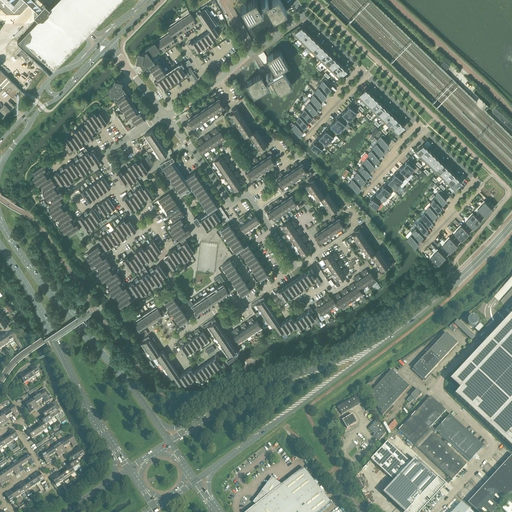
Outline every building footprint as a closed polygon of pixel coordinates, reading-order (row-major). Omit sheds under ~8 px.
[(0,0),(0,5),(7,12),(8,13),(20,12),(23,11),(32,0),(0,0)] [(18,41),(50,72),(86,36),(88,33),(93,29),(120,0),(57,0),(50,7),(45,3),(41,8),(34,14),(39,19),(18,41)] [(273,19),(287,11),(280,0),(270,0),(269,1),(268,0),(261,0),(258,2),(256,0),(251,0),(240,6),(248,20),(263,11),(260,6),(265,4),(273,19)] [(207,8),(208,7),(207,4),(200,9),(196,11),(198,14),(199,13),(210,30),(192,43),(191,41),(188,43),(191,47),(193,45),(194,47),(191,49),(192,52),(196,50),(197,51),(216,38),(214,36),(218,33),(213,25),(217,23),(207,8)] [(182,17),(187,24),(195,19),(189,11),(182,17)] [(174,22),(179,29),(187,24),(182,17),(174,22)] [(179,29),(174,22),(166,27),(169,30),(172,35),(179,29)] [(298,39),(306,31),(301,26),(293,34),(298,39)] [(161,35),(167,43),(174,38),(172,35),(169,30),(161,35)] [(302,43),(310,35),(306,31),(298,39),(302,43)] [(167,43),(161,35),(154,41),(155,42),(159,49),(167,43)] [(307,47),(314,39),(310,35),(302,43),(307,47)] [(311,51),(319,43),(314,39),(307,47),(311,51)] [(159,49),(155,42),(145,48),(147,51),(143,54),(143,53),(143,52),(138,51),(137,56),(137,55),(136,55),(141,63),(142,62),(140,61),(142,60),(147,69),(150,67),(158,78),(166,73),(158,61),(155,63),(153,59),(154,58),(151,54),(159,49)] [(315,55),(323,47),(319,43),(311,51),(315,55)] [(319,59),(327,52),(323,47),(315,55),(319,59)] [(288,64),(279,49),(267,57),(266,57),(273,69),(266,74),(268,78),(265,80),(261,73),(246,82),(254,95),(269,86),(266,81),(270,79),(279,94),(292,86),(283,71),(290,67),(288,64)] [(327,52),(319,59),(323,63),(331,55),(327,52)] [(170,67),(173,65),(166,54),(163,56),(170,67)] [(327,67),(335,59),(331,55),(323,63),(327,67)] [(331,71),(339,63),(335,59),(327,67),(331,71)] [(444,60),(441,64),(447,70),(450,66),(444,60)] [(159,83),(163,89),(185,73),(188,77),(190,76),(184,67),(184,66),(181,63),(179,64),(180,66),(157,81),(156,79),(154,81),(157,85),(159,83)] [(339,63),(331,71),(335,74),(343,67),(339,63)] [(195,80),(198,79),(190,67),(188,69),(195,80)] [(343,67),(335,74),(339,78),(347,71),(343,67)] [(15,94),(20,89),(19,88),(19,89),(17,86),(13,82),(10,80),(7,76),(6,76),(4,74),(4,73),(0,70),(0,84),(12,97),(13,96),(15,94)] [(327,91),(333,85),(325,78),(319,84),(320,85),(327,91)] [(122,86),(117,79),(118,80),(114,80),(113,84),(108,87),(129,119),(132,117),(137,125),(145,119),(140,111),(137,113),(120,87),(122,86)] [(328,92),(327,91),(320,85),(314,91),(316,92),(322,98),(328,92)] [(362,100),(369,92),(365,88),(358,96),(362,100)] [(324,99),(322,98),(316,92),(310,98),(311,99),(318,105),(324,99)] [(366,104),(373,96),(369,92),(362,100),(366,104)] [(373,96),(366,104),(369,108),(377,100),(373,96)] [(194,128),(224,107),(227,111),(229,110),(228,108),(224,102),(221,98),(216,101),(214,99),(213,97),(211,99),(212,100),(214,103),(208,106),(207,104),(206,102),(203,104),(204,106),(205,105),(206,108),(201,112),(199,109),(200,109),(198,107),(196,109),(197,111),(197,110),(199,113),(193,117),(192,114),(191,112),(188,114),(189,116),(190,115),(192,118),(186,121),(189,126),(191,124),(194,128)] [(319,106),(318,105),(311,99),(305,106),(306,107),(306,106),(313,113),(313,112),(319,106)] [(373,112),(381,104),(377,100),(369,108),(373,112)] [(347,108),(346,109),(353,117),(359,110),(352,103),(349,105),(346,108),(347,108)] [(0,121),(4,117),(6,114),(7,114),(10,111),(4,104),(0,108),(0,121)] [(377,115),(385,107),(381,104),(373,112),(377,115)] [(314,114),(313,112),(313,113),(306,106),(306,107),(300,113),(302,114),(308,120),(314,114)] [(239,112),(237,109),(236,107),(231,109),(233,112),(229,114),(245,137),(248,135),(258,150),(262,147),(264,149),(268,146),(264,141),(267,139),(267,140),(269,139),(267,136),(265,137),(266,138),(263,139),(259,134),(262,132),(264,131),(262,129),(260,130),(261,130),(258,132),(256,129),(252,131),(250,128),(253,127),(255,126),(253,123),(251,125),(252,125),(249,127),(245,121),(248,119),(248,120),(250,119),(248,116),(246,117),(247,118),(244,119),(240,114),(243,112),(245,111),(243,108),(241,110),(242,110),(239,112)] [(381,119),(389,111),(385,107),(377,115),(381,119)] [(492,111),(511,130),(511,123),(496,107),(492,111)] [(339,115),(340,116),(340,115),(347,123),(353,117),(346,109),(345,109),(339,115)] [(102,125),(107,122),(108,121),(101,111),(96,114),(94,112),(86,117),(88,120),(84,122),(87,126),(83,128),(81,126),(74,131),(75,134),(68,138),(67,136),(62,139),(67,145),(66,146),(68,150),(73,147),(75,149),(83,144),(81,141),(88,136),(90,139),(94,136),(91,132),(95,130),(94,127),(101,123),(102,125)] [(385,123),(393,115),(389,111),(381,119),(385,123)] [(310,121),(308,120),(302,114),(296,120),(297,121),(304,127),(310,121)] [(335,120),(334,121),(342,129),(347,123),(340,115),(340,116),(338,118),(337,117),(335,120)] [(393,115),(385,123),(389,127),(396,119),(393,115)] [(393,130),(400,122),(396,119),(389,127),(393,130)] [(305,128),(304,127),(297,121),(291,127),(299,134),(305,128)] [(328,127),(328,128),(328,127),(336,135),(342,129),(334,121),(328,127)] [(400,122),(393,130),(397,134),(404,126),(400,122)] [(323,132),(323,133),(322,134),(330,141),(336,135),(328,127),(328,128),(326,130),(326,129),(323,132)] [(159,158),(166,153),(167,152),(152,130),(144,135),(159,158)] [(220,131),(197,146),(203,154),(226,139),(220,131)] [(316,139),(316,140),(317,140),(324,147),(330,141),(322,134),(323,133),(322,133),(316,139)] [(385,147),(390,141),(383,133),(377,140),(378,141),(384,147),(385,147)] [(318,153),(324,147),(317,140),(316,140),(314,142),(314,141),(311,144),(312,144),(311,146),(318,153)] [(386,148),(385,147),(384,147),(378,141),(372,147),(373,148),(380,154),(386,148)] [(419,156),(427,148),(423,144),(415,152),(419,156)] [(381,155),(380,154),(373,148),(367,154),(369,155),(375,161),(381,155)] [(423,160),(431,152),(427,148),(419,156),(423,160)] [(89,154),(88,151),(80,156),(81,159),(74,164),(73,161),(65,166),(67,169),(59,174),(58,171),(54,174),(59,182),(61,184),(64,182),(66,185),(74,179),(72,177),(79,172),(81,175),(89,169),(87,167),(94,162),(96,164),(100,162),(96,155),(97,154),(94,150),(89,154)] [(427,164),(435,156),(431,152),(423,160),(427,164)] [(245,172),(248,177),(249,179),(250,181),(276,164),(273,160),(275,159),(272,154),(267,158),(265,155),(266,155),(265,153),(262,155),(263,157),(264,156),(265,159),(260,163),(258,160),(257,158),(255,160),(256,162),(256,161),(258,164),(252,168),(250,165),(251,165),(250,163),(247,165),(248,167),(249,166),(250,169),(245,172)] [(377,162),(375,161),(369,155),(363,161),(364,162),(371,168),(377,162)] [(141,160),(149,170),(151,169),(149,166),(153,163),(148,156),(141,160)] [(190,190),(171,161),(173,159),(172,157),(172,156),(168,158),(168,159),(169,158),(169,159),(166,161),(159,166),(161,168),(163,166),(164,168),(181,193),(179,194),(180,196),(186,192),(190,190)] [(214,161),(234,192),(242,186),(222,156),(214,161)] [(435,156),(427,164),(431,167),(438,159),(435,156)] [(404,164),(404,165),(403,165),(411,172),(417,166),(409,159),(407,161),(404,164)] [(435,171),(442,163),(438,159),(431,167),(435,171)] [(149,170),(141,160),(137,163),(135,160),(127,165),(129,168),(122,173),(120,170),(116,173),(121,180),(120,181),(122,184),(127,181),(129,184),(137,178),(135,176),(142,171),(144,173),(149,170)] [(277,181),(280,185),(280,186),(279,186),(281,188),(284,186),(284,187),(307,172),(307,171),(310,169),(308,168),(305,170),(305,169),(307,167),(304,163),(299,166),(297,164),(298,163),(296,162),(294,163),(295,165),(297,167),(291,171),(290,169),(290,168),(289,167),(286,168),(287,170),(288,170),(289,172),(284,176),(282,174),(283,173),(281,172),(279,173),(280,175),(282,177),(277,181)] [(372,169),(371,168),(364,162),(358,168),(359,170),(359,169),(366,176),(366,175),(372,169)] [(442,163),(435,171),(439,175),(446,167),(442,163)] [(53,186),(56,184),(50,176),(48,178),(43,171),(46,169),(43,165),(32,172),(35,176),(32,177),(38,185),(40,184),(45,191),(43,192),(48,200),(50,199),(53,202),(49,205),(52,208),(49,210),(54,218),(57,216),(62,223),(59,225),(64,233),(67,231),(69,235),(80,228),(77,224),(75,225),(70,218),(72,217),(67,209),(64,210),(60,203),(62,202),(60,198),(63,195),(60,191),(58,193),(53,186)] [(397,171),(405,179),(411,172),(403,165),(404,165),(403,165),(397,171)] [(443,179),(450,171),(446,167),(439,175),(443,179)] [(367,177),(366,175),(366,176),(359,169),(359,170),(353,176),(355,177),(361,183),(367,177)] [(405,179),(397,171),(395,173),(392,176),(393,176),(392,177),(399,184),(405,179)] [(450,171),(443,179),(446,182),(454,174),(450,171)] [(194,172),(187,178),(210,211),(218,206),(194,172)] [(454,174),(446,182),(450,186),(458,178),(454,174)] [(100,180),(107,190),(111,188),(104,177),(100,180)] [(363,184),(361,183),(355,177),(349,183),(356,190),(363,184)] [(385,183),(386,183),(393,191),(399,184),(392,177),(391,177),(385,183)] [(333,196),(335,195),(334,192),(332,193),(332,194),(330,196),(327,192),(324,195),(322,192),(324,190),(325,191),(327,190),(325,187),(323,188),(323,189),(321,190),(317,185),(319,183),(320,183),(321,182),(320,180),(318,181),(316,183),(312,178),(308,180),(309,183),(306,185),(316,201),(320,198),(330,213),(333,211),(335,213),(339,210),(336,205),(338,203),(338,204),(340,202),(339,200),(337,201),(335,203),(331,197),(333,196)] [(458,178),(450,186),(454,190),(462,182),(458,178)] [(96,182),(103,193),(107,190),(100,180),(96,182)] [(92,185),(99,195),(103,193),(96,182),(92,185)] [(381,188),(380,189),(387,197),(393,191),(386,183),(384,185),(383,185),(381,188)] [(89,187),(96,198),(99,195),(92,185),(89,187)] [(143,188),(141,185),(133,191),(135,193),(128,198),(127,195),(122,198),(129,209),(133,206),(135,209),(143,203),(141,201),(148,196),(150,199),(154,196),(149,189),(150,188),(148,185),(143,188)] [(85,190),(92,200),(96,198),(89,187),(85,190)] [(374,195),(382,203),(387,197),(380,189),(374,195)] [(434,195),(436,197),(436,196),(442,203),(442,202),(448,196),(441,189),(434,195)] [(92,200),(85,190),(81,192),(88,203),(92,200)] [(161,203),(171,196),(169,192),(158,200),(161,203)] [(287,195),(286,193),(284,195),(285,197),(287,199),(281,203),(280,201),(280,200),(279,198),(276,200),(277,202),(278,202),(279,204),(274,208),(272,206),(273,205),(271,203),(269,205),(270,207),(272,209),(267,213),(270,217),(272,216),(274,219),(300,202),(299,200),(296,202),(295,200),(297,199),(294,194),(289,198),(287,196),(287,195)] [(376,209),(382,203),(374,195),(372,197),(369,200),(368,202),(376,209)] [(163,207),(174,200),(171,196),(161,203),(163,207)] [(437,210),(438,210),(440,207),(443,204),(442,202),(442,203),(436,196),(436,197),(430,203),(431,204),(437,210)] [(104,200),(112,211),(115,208),(108,198),(104,200)] [(101,203),(108,213),(112,211),(104,200),(101,203)] [(174,200),(163,207),(166,211),(176,204),(174,200)] [(481,205),(489,213),(495,206),(490,202),(488,204),(485,201),(481,205)] [(108,213),(101,203),(97,205),(104,216),(108,213)] [(168,215),(179,208),(176,204),(166,211),(168,215)] [(439,211),(438,210),(437,210),(431,204),(425,210),(426,211),(433,217),(439,211)] [(104,216),(97,205),(93,208),(100,218),(104,216)] [(489,213),(481,205),(477,209),(480,212),(478,214),(483,219),(489,213)] [(225,221),(229,219),(220,207),(217,209),(225,221)] [(100,218),(93,208),(89,211),(91,213),(84,218),(82,215),(78,218),(80,222),(83,226),(85,229),(89,226),(91,229),(98,223),(97,221),(100,218)] [(171,218),(181,211),(179,208),(168,215),(171,218)] [(214,210),(199,221),(198,220),(198,218),(194,218),(194,219),(195,219),(196,221),(198,225),(200,227),(202,226),(204,229),(220,218),(214,210)] [(171,218),(173,222),(174,222),(180,218),(184,215),(181,211),(171,218)] [(434,218),(433,217),(426,211),(420,217),(422,218),(428,224),(434,218)] [(469,217),(477,225),(483,219),(478,214),(476,216),(473,213),(469,217)] [(247,220),(253,228),(261,223),(255,215),(247,220)] [(346,223),(345,223),(341,217),(336,221),(334,218),(335,218),(333,216),(331,218),(332,220),(334,222),(328,226),(327,223),(326,221),(323,223),(324,225),(325,225),(327,227),(321,231),(319,228),(320,228),(318,226),(316,228),(317,230),(319,232),(314,236),(317,240),(319,239),(320,240),(317,242),(318,244),(347,225),(346,223)] [(477,225),(469,217),(465,221),(469,224),(466,226),(471,231),(477,225)] [(180,240),(184,237),(191,233),(188,229),(185,230),(180,223),(183,222),(180,218),(174,222),(173,222),(170,225),(172,228),(170,230),(175,238),(178,236),(180,240)] [(429,225),(428,224),(422,218),(416,224),(417,225),(423,231),(424,231),(429,225)] [(114,230),(121,240),(125,237),(123,235),(130,230),(132,233),(136,230),(129,219),(125,222),(124,219),(116,225),(118,227),(114,230)] [(253,228),(247,220),(240,225),(245,233),(253,228)] [(281,226),(302,256),(310,251),(289,221),(281,226)] [(226,237),(234,231),(229,224),(221,229),(226,237)] [(425,232),(424,231),(423,231),(417,225),(411,231),(412,233),(412,232),(419,239),(419,238),(425,232)] [(471,231),(466,226),(464,228),(461,225),(457,229),(465,237),(471,231)] [(370,240),(372,239),(370,236),(368,238),(369,238),(366,240),(362,234),(365,232),(365,233),(367,232),(365,229),(363,230),(364,231),(361,232),(358,227),(353,230),(355,232),(351,235),(367,257),(370,255),(382,273),(384,272),(382,269),(384,268),(385,270),(390,267),(386,262),(389,260),(389,261),(391,259),(389,257),(387,258),(388,258),(385,260),(381,254),(384,253),(386,252),(384,249),(382,250),(383,251),(380,252),(378,249),(374,252),(372,249),(375,247),(375,248),(377,247),(375,244),(373,245),(374,246),(371,247),(367,242),(370,240)] [(465,237),(457,229),(454,233),(457,236),(455,238),(459,243),(465,237)] [(121,240),(114,230),(110,232),(117,243),(121,240)] [(234,231),(226,237),(231,244),(239,239),(234,231)] [(117,243),(110,232),(106,235),(113,245),(117,243)] [(420,240),(419,238),(419,239),(412,232),(412,233),(406,239),(414,246),(420,240)] [(103,237),(110,248),(113,245),(106,235),(103,237)] [(110,248),(103,237),(99,240),(106,250),(110,248)] [(459,243),(455,238),(453,241),(449,237),(446,241),(453,249),(459,243)] [(129,259),(127,257),(123,260),(130,270),(134,268),(136,270),(143,265),(142,262),(149,257),(150,260),(158,255),(156,252),(161,249),(159,245),(158,246),(153,239),(149,242),(151,244),(144,249),(142,247),(134,252),(136,255),(129,259)] [(239,239),(231,244),(236,252),(240,249),(244,246),(239,239)] [(194,251),(186,240),(182,243),(184,246),(177,251),(175,248),(167,253),(169,256),(164,259),(167,263),(168,262),(172,269),(177,266),(175,264),(182,259),(184,261),(191,256),(190,253),(194,251)] [(453,249),(446,241),(442,245),(445,248),(443,250),(448,255),(453,249)] [(245,257),(253,251),(248,244),(244,246),(240,249),(245,257)] [(110,265),(105,257),(103,258),(98,251),(101,250),(98,246),(87,252),(90,256),(87,258),(93,266),(95,264),(100,271),(97,273),(102,281),(105,279),(110,287),(107,288),(112,296),(115,294),(120,302),(117,303),(120,307),(127,303),(128,304),(131,302),(128,297),(131,295),(125,287),(123,289),(118,282),(121,280),(115,272),(113,274),(109,268),(108,266),(110,265)] [(448,255),(443,250),(441,253),(438,249),(434,253),(442,261),(448,255)] [(253,251),(245,257),(250,264),(258,259),(253,251)] [(436,267),(442,261),(434,253),(430,257),(433,260),(431,263),(436,267)] [(346,277),(345,276),(340,268),(330,254),(322,259),(328,268),(338,282),(346,277)] [(258,259),(250,264),(255,272),(263,266),(258,259)] [(222,265),(227,273),(235,267),(230,260),(222,265)] [(141,295),(149,290),(148,288),(155,283),(156,285),(164,280),(163,278),(166,275),(159,265),(155,267),(157,270),(150,275),(148,272),(140,277),(142,280),(135,285),(133,282),(129,285),(134,293),(136,295),(140,293),(141,295)] [(255,272),(260,279),(268,274),(263,266),(255,272)] [(232,280),(240,275),(235,267),(227,273),(232,280)] [(284,302),(286,301),(284,298),(314,278),(319,285),(321,283),(313,271),(310,267),(308,268),(309,270),(279,290),(278,289),(275,290),(278,294),(284,302)] [(360,290),(376,280),(370,272),(355,282),(357,286),(335,301),(333,297),(317,308),(322,316),(338,305),(340,309),(363,294),(360,290)] [(214,279),(215,281),(219,279),(222,284),(192,304),(189,299),(187,300),(194,311),(196,315),(199,313),(198,312),(228,292),(229,293),(231,291),(228,287),(220,275),(214,279)] [(240,275),(232,280),(237,288),(245,282),(240,275)] [(511,316),(451,381),(460,390),(455,396),(511,449),(511,277),(495,296),(501,302),(511,289),(511,316)] [(245,282),(237,288),(242,295),(250,290),(245,282)] [(170,310),(178,304),(173,296),(165,302),(170,310)] [(291,317),(280,324),(263,300),(264,299),(263,297),(259,299),(251,305),(252,307),(255,305),(271,328),(274,325),(279,333),(283,330),(285,332),(296,325),(299,328),(314,318),(317,323),(320,321),(313,311),(310,307),(309,306),(307,308),(308,309),(309,310),(294,320),(291,317)] [(298,301),(302,306),(307,302),(304,297),(298,301)] [(133,320),(131,321),(135,327),(138,331),(140,330),(139,328),(162,313),(163,314),(165,313),(162,309),(158,303),(156,304),(156,305),(134,320),(133,320)] [(178,304),(170,310),(175,317),(183,312),(178,304)] [(183,312),(175,317),(180,325),(188,319),(183,312)] [(227,356),(225,358),(226,360),(235,354),(238,352),(236,350),(235,350),(215,321),(216,320),(215,317),(211,320),(203,325),(204,328),(207,326),(227,356)] [(249,325),(254,333),(262,328),(256,320),(249,325)] [(471,340),(475,336),(457,320),(454,324),(471,340)] [(480,324),(474,330),(478,334),(484,328),(480,324)] [(254,333),(249,325),(241,330),(247,338),(254,333)] [(141,338),(148,334),(149,333),(146,329),(138,334),(141,338)] [(247,338),(241,330),(234,335),(239,343),(247,338)] [(195,336),(200,344),(208,339),(202,331),(195,336)] [(424,379),(435,368),(457,344),(446,333),(413,369),(424,379)] [(15,344),(8,334),(4,337),(9,345),(11,347),(15,344)] [(150,338),(151,337),(150,335),(149,336),(149,335),(145,338),(139,342),(140,344),(141,344),(151,359),(155,357),(170,379),(174,377),(179,384),(183,382),(184,384),(196,377),(198,380),(221,365),(223,368),(225,366),(220,358),(217,354),(215,356),(216,357),(193,372),(191,368),(179,376),(163,351),(159,354),(149,339),(150,338)] [(200,344),(195,336),(187,341),(193,349),(200,344)] [(0,339),(6,347),(9,345),(4,337),(0,339)] [(193,349),(187,341),(180,346),(185,354),(190,351),(193,349)] [(206,350),(209,354),(215,350),(212,346),(206,350)] [(228,364),(231,362),(241,356),(239,353),(227,362),(228,364)] [(39,374),(34,366),(30,368),(32,372),(35,376),(39,374)] [(382,416),(395,402),(409,387),(391,371),(369,394),(382,416)] [(25,377),(28,381),(35,376),(32,372),(25,377)] [(28,381),(25,377),(23,373),(19,376),(24,383),(21,385),(26,392),(29,391),(24,384),(28,381)] [(38,393),(40,395),(43,399),(43,400),(45,403),(49,400),(47,397),(50,396),(45,389),(44,389),(38,393)] [(422,394),(417,390),(410,397),(411,397),(407,401),(410,404),(414,400),(415,401),(422,394)] [(40,395),(33,400),(36,404),(43,400),(43,399),(40,395)] [(350,400),(355,408),(364,403),(359,395),(350,400)] [(418,449),(432,433),(428,430),(440,417),(445,411),(430,397),(399,431),(414,445),(418,449)] [(29,403),(34,411),(38,408),(36,404),(33,400),(29,403)] [(355,408),(350,400),(337,408),(341,415),(355,408)] [(34,411),(29,403),(25,405),(30,413),(34,411)] [(51,403),(47,406),(50,410),(53,414),(57,411),(51,403)] [(19,415),(14,407),(10,409),(13,414),(15,417),(19,415)] [(5,419),(6,418),(13,414),(10,409),(3,414),(5,419)] [(50,410),(42,415),(45,419),(49,416),(51,419),(55,417),(53,414),(50,410)] [(0,415),(0,418),(4,425),(8,422),(6,418),(5,419),(3,414),(0,415)] [(352,415),(342,421),(347,429),(357,423),(352,415)] [(483,447),(456,421),(449,415),(435,430),(469,462),(483,447)] [(52,421),(51,419),(49,416),(45,419),(41,421),(44,426),(45,426),(52,421)] [(47,429),(45,426),(44,426),(41,421),(37,424),(40,428),(40,427),(43,432),(47,429)] [(375,421),(374,422),(368,429),(374,434),(372,436),(378,441),(386,433),(380,428),(381,426),(375,421)] [(33,432),(36,437),(43,432),(40,427),(40,428),(33,432)] [(36,437),(33,432),(30,429),(26,431),(32,439),(36,437)] [(11,436),(14,441),(18,438),(13,430),(9,433),(11,436)] [(432,433),(418,449),(452,480),(466,465),(432,433)] [(14,441),(11,436),(4,441),(7,446),(14,441)] [(71,444),(70,444),(73,447),(77,445),(72,436),(68,439),(71,444)] [(68,439),(60,444),(63,449),(63,448),(70,444),(71,444),(68,439)] [(56,447),(62,455),(66,452),(63,448),(63,449),(60,444),(56,447)] [(387,444),(370,462),(393,482),(409,465),(387,444)] [(62,455),(56,447),(53,449),(56,454),(55,454),(58,457),(62,455)] [(75,450),(77,454),(78,454),(80,458),(84,456),(79,448),(75,450)] [(48,459),(48,458),(55,454),(56,454),(53,449),(45,454),(48,459)] [(45,454),(41,457),(47,465),(51,462),(48,458),(48,459),(45,454)] [(70,459),(73,463),(77,460),(77,461),(80,458),(78,454),(77,454),(70,459)] [(26,458),(29,463),(31,466),(35,464),(30,455),(26,458)] [(511,455),(467,504),(476,511),(493,511),(511,492),(511,455)] [(29,463),(26,458),(19,463),(22,467),(29,463)] [(73,463),(69,465),(72,470),(80,465),(77,461),(77,460),(73,463)] [(393,482),(381,494),(400,511),(420,511),(444,487),(414,460),(409,465),(393,482)] [(24,471),(22,467),(19,463),(15,466),(20,474),(24,471)] [(65,468),(68,472),(71,476),(75,473),(72,470),(69,465),(65,468)] [(20,474),(15,466),(11,468),(14,473),(16,476),(20,474)] [(14,473),(11,468),(4,473),(7,477),(14,473)] [(272,478),(261,493),(253,503),(256,505),(247,511),(320,511),(331,504),(324,495),(316,484),(308,475),(303,468),(296,474),(281,485),(273,479),(272,478)] [(38,472),(35,475),(40,483),(41,485),(45,482),(46,481),(44,478),(43,479),(38,472)] [(68,472),(61,477),(60,477),(63,481),(71,476),(68,472)] [(0,475),(0,476),(5,484),(9,481),(7,477),(4,473),(0,475)] [(54,475),(59,484),(63,481),(60,477),(61,477),(58,473),(54,475)] [(31,477),(33,481),(36,485),(40,483),(35,475),(31,477)] [(59,484),(54,475),(50,478),(53,483),(52,484),(53,487),(55,486),(56,486),(59,484)] [(26,486),(29,490),(36,485),(33,481),(26,486)] [(29,490),(26,486),(24,482),(20,485),(25,493),(29,490)] [(25,493),(20,485),(16,488),(18,491),(21,495),(25,493)] [(18,491),(11,496),(14,500),(21,495),(18,491)] [(4,495),(10,503),(14,500),(11,496),(9,492),(4,495)] [(469,511),(460,503),(452,511),(469,511)] [(511,511),(511,506),(508,503),(502,510),(504,511),(511,511)]
